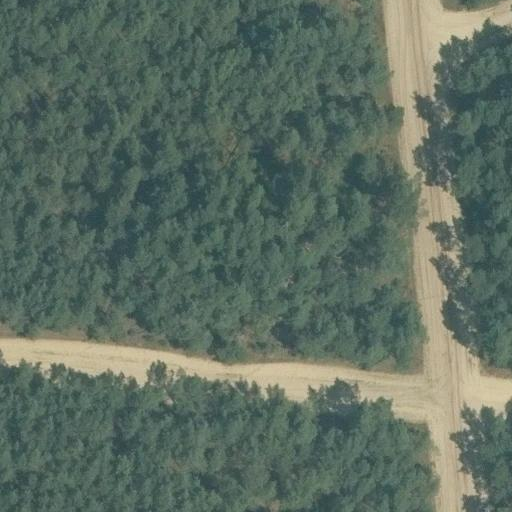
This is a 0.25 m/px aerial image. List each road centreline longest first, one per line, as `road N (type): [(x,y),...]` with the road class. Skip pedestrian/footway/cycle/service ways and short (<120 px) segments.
road 1 (track): [(410,0),(470,511)]
road 2 (track): [(0,362),(511,402)]
